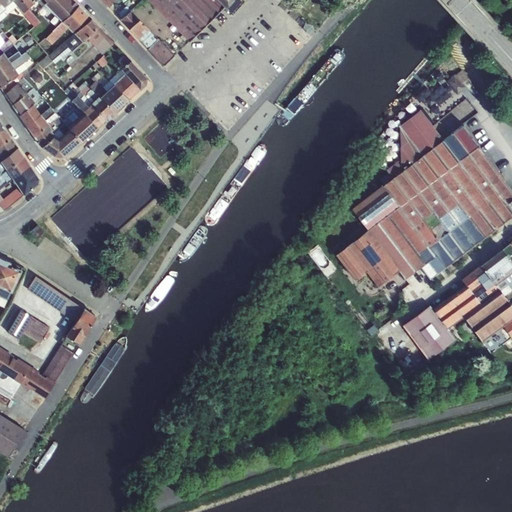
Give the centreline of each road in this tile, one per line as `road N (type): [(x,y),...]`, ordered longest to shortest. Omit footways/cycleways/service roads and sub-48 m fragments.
road 1 (unclassified): [(161,503),(308,451),(511,396)]
road 2 (unclassified): [(109,311),(0,492)]
road 3 (residential): [(168,84),(56,187)]
road 4 (residential): [(0,238),(109,311)]
road 5 (residential): [(257,0),(168,84)]
